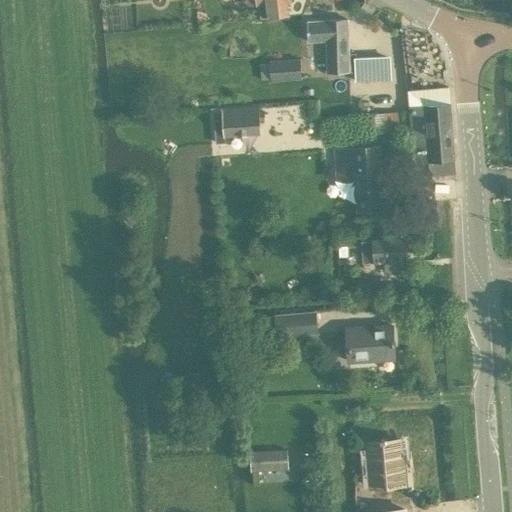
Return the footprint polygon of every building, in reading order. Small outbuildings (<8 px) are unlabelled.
[(290,0),(244,0),(245,6),(259,5),(261,19),(289,16),(287,2),(291,1),(290,0)] [(326,21),(307,22),(308,42),(327,41),(328,72),(350,72),(356,71),(356,81),(390,80),(390,57),(356,58),(355,53),(349,53),(348,20),(326,21)] [(271,82),(302,80),(300,58),(269,61),(269,63),(250,64),(251,80),(271,79),(271,82)] [(412,90),(408,90),(410,107),(412,128),(414,127),(417,162),(429,161),(430,175),(452,173),(451,160),(455,159),(449,87),(412,90)] [(259,108),(222,110),(224,138),(261,135),(259,108)] [(399,132),(398,114),(374,116),(375,133),(399,132)] [(358,212),(384,209),(379,146),(353,148),(335,150),(337,182),(355,180),(358,212)] [(374,263),(406,261),(405,238),(373,240),(373,241),(362,241),(363,263),(374,262),(374,263)] [(259,337),(276,336),(317,332),(315,310),(274,314),(274,316),(257,317),(259,337)] [(347,335),(335,336),(337,357),(348,356),(348,361),(394,359),(393,326),(347,329),(347,335)] [(371,487),(406,484),(404,467),(402,468),(399,439),(367,442),(371,487)] [(287,450),(250,452),(251,473),(288,470),(287,450)]
